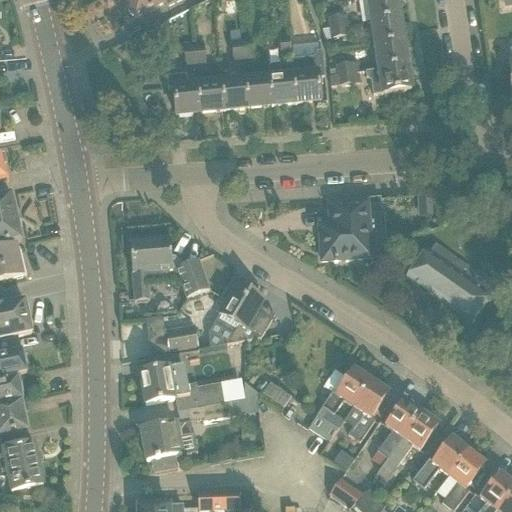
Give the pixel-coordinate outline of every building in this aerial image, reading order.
[(124,0),(134,20),(163,6),(165,4),(173,0),(124,0)] [(398,7),(396,0),(369,0),(367,0),(371,24),(400,20),(399,17),(401,15),(400,9),(398,7)] [(329,31),(350,27),(349,17),(328,20),(329,31)] [(403,44),(400,20),(371,24),(375,48),(403,44)] [(352,38),(350,27),(329,31),(331,41),(352,38)] [(291,60),(289,40),(279,41),(281,61),(291,60)] [(241,44),(243,65),(253,64),(251,43),(241,44)] [(243,65),(241,44),(231,45),(233,66),(243,65)] [(407,67),(403,44),(375,48),(378,72),(407,67)] [(193,49),(196,70),(206,69),(204,48),(193,49)] [(196,70),(193,49),(183,50),(185,71),(196,70)] [(313,59),(291,62),(292,66),(296,106),(320,104),(318,80),(324,80),(321,53),(316,54),(313,59)] [(335,68),(335,71),(329,72),(329,79),(357,75),(356,65),(335,68)] [(296,106),(292,66),(268,69),(269,80),(272,109),(296,106)] [(407,67),(378,72),(364,74),(366,80),(370,83),(373,98),(382,96),(411,92),(407,67)] [(359,85),(357,75),(329,79),(331,89),(338,88),(359,85)] [(197,87),(187,88),(186,76),(166,78),(167,91),(173,90),(175,118),(200,116),(197,87)] [(269,80),(245,82),(248,111),(272,109),(269,80)] [(245,82),(221,85),(224,114),(248,111),(245,82)] [(221,85),(197,87),(200,116),(224,114),(221,85)] [(475,194),(449,196),(451,213),(476,211),(475,194)] [(0,223),(15,220),(10,198),(0,199),(0,223)] [(330,227),(319,227),(321,263),(334,263),(334,264),(337,264),(337,262),(361,261),(369,260),(367,232),(381,231),(379,211),(379,201),(365,202),(365,203),(328,205),(330,227)] [(15,220),(0,223),(0,246),(20,243),(15,220)] [(171,259),(169,240),(129,244),(134,304),(149,302),(147,274),(176,272),(186,301),(209,293),(198,263),(184,268),(183,265),(173,259),(171,259)] [(477,273),(475,276),(435,247),(428,256),(424,253),(406,279),(471,325),(490,299),(488,298),(497,287),(477,273)] [(0,283),(22,279),(15,250),(0,253),(0,283)] [(226,304),(219,317),(213,326),(232,337),(226,347),(261,341),(272,322),(256,313),(263,302),(248,293),(247,290),(240,286),(236,287),(233,285),(223,302),(226,304)] [(0,341),(30,335),(24,304),(0,308),(0,341)] [(197,350),(194,331),(166,335),(168,354),(197,350)] [(0,380),(26,375),(22,353),(1,357),(0,354),(0,380)] [(184,368),(168,371),(139,376),(145,408),(175,402),(187,400),(187,399),(190,399),(184,368)] [(331,395),(322,410),(308,431),(329,445),(343,423),(334,417),(342,403),(352,410),(370,383),(353,372),(347,380),(335,372),(323,390),(331,395)] [(0,405),(21,402),(17,381),(0,384),(0,405)] [(352,410),(343,423),(353,429),(347,437),(360,446),(374,423),(370,421),(387,395),(370,383),(352,410)] [(224,405),(221,389),(221,386),(198,390),(201,409),(224,405)] [(0,437),(27,432),(21,402),(0,405),(0,437)] [(387,462),(421,415),(404,403),(385,429),(392,433),(377,454),(387,462)] [(177,414),(179,426),(176,427),(176,426),(140,433),(146,464),(155,463),(155,464),(159,463),(159,462),(181,458),(178,439),(192,436),(190,424),(203,422),(203,425),(235,420),(233,404),(224,406),(224,405),(201,409),(177,414)] [(421,415),(387,462),(397,469),(412,448),(419,453),(437,427),(421,415)] [(0,477),(7,476),(11,495),(42,488),(34,447),(4,453),(1,441),(0,441),(0,477)] [(448,479),(467,454),(451,441),(432,465),(428,462),(412,483),(423,492),(439,472),(448,479)] [(340,453),(332,465),(346,474),(353,462),(340,453)] [(467,454),(448,479),(457,486),(441,506),(448,511),(454,511),(469,494),(465,491),(484,467),(467,454)] [(486,506),(481,511),(497,511),(511,494),(511,486),(500,477),(480,501),(486,506)] [(349,511),(350,511),(361,498),(340,483),(329,498),(349,511)] [(238,495),(198,496),(198,511),(252,511),(253,511),(251,494),(238,494),(238,495)] [(361,498),(350,511),(381,511),(384,509),(363,494),(361,498)] [(511,511),(511,494),(497,511),(511,511)]
